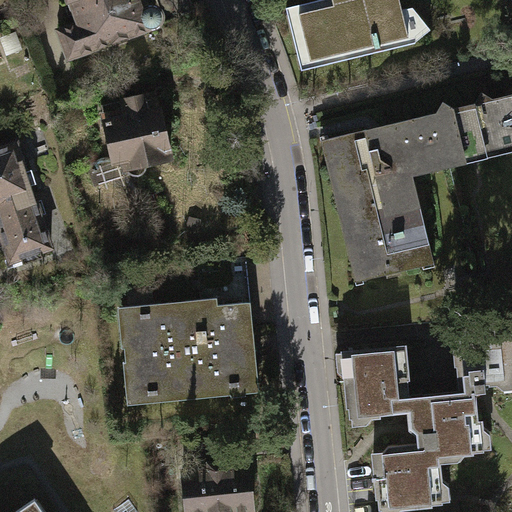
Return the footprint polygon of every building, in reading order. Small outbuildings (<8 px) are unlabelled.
[(66,0),(75,22),(58,28),(68,57),(155,26),(158,23),(160,19),(161,15),(158,10),(153,7),(147,7),(144,0),(66,0)] [(189,0),(157,0),(165,22),(194,11),(189,0)] [(400,10),(397,0),(312,0),(287,10),(302,69),(413,41),(407,6),(400,10)] [(155,91),(100,102),(112,163),(124,161),(125,168),(126,172),(130,175),(135,176),(140,174),(145,170),(145,164),(169,159),(155,91)] [(375,127),(327,137),(329,149),(324,156),(331,160),(336,181),(332,188),(341,192),(345,212),(340,220),(349,226),(353,244),(349,253),(357,257),(361,277),(422,264),(419,251),(427,238),(413,229),(411,218),(419,205),(406,198),(404,185),(420,164),(437,157),(451,166),(459,152),(476,147),(489,155),(497,143),(511,138),(511,93),(492,99),(481,91),(475,103),(455,108),(442,101),(436,112),(375,127)] [(0,229),(10,260),(51,246),(16,143),(0,148),(0,229)] [(154,310),(128,313),(131,345),(123,346),(125,360),(134,359),(137,394),(162,391),(163,399),(177,398),(176,390),(208,387),(209,394),(224,393),(224,385),(249,383),(246,349),(253,348),(252,334),(245,335),(242,302),(216,305),(215,297),(200,298),(201,305),(169,308),(169,301),(153,303),(154,310)] [(457,363),(464,363),(466,383),(482,382),(490,381),(491,383),(509,381),(509,378),(511,377),(511,356),(511,345),(509,346),(507,335),(454,340),(457,363)] [(378,413),(404,410),(404,402),(401,375),(407,375),(403,345),(342,352),(348,405),(350,405),(351,415),(359,415),(359,419),(379,417),(378,413)] [(409,396),(407,375),(401,375),(404,402),(416,401),(441,398),(441,401),(463,399),(462,396),(473,395),(479,391),(482,390),(482,382),(466,383),(464,363),(457,363),(460,391),(409,396)] [(482,421),(476,421),(473,395),(462,396),(463,399),(441,401),(441,398),(416,401),(418,420),(410,420),(409,429),(412,431),(415,434),(424,433),(425,447),(403,449),(404,454),(384,455),(384,451),(373,452),(377,495),(379,495),(380,504),(389,503),(389,507),(430,503),(430,500),(439,499),(438,492),(441,492),(437,454),(471,450),(470,449),(481,448),(480,440),(483,439),(482,421)] [(207,466),(182,468),(185,511),(252,511),(248,463),(223,465),(222,460),(207,461),(207,466)] [(35,511),(28,502),(12,511),(35,511)]
